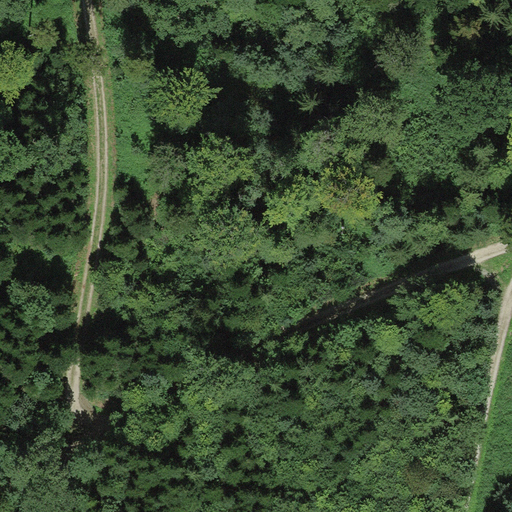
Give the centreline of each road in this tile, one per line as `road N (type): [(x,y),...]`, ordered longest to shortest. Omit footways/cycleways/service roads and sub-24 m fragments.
road 1 (track): [(81,0),(100,111),(96,216),(71,393),(75,409),(107,431)]
road 2 (track): [(511,242),(286,331),(107,431)]
road 3 (track): [(458,511),(511,291)]
road 4 (track): [(107,431),(0,491)]
